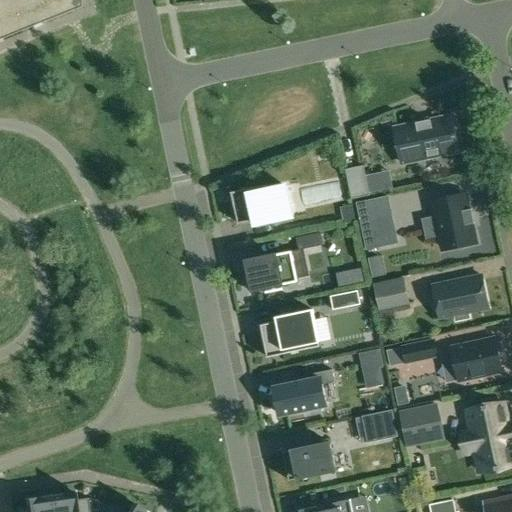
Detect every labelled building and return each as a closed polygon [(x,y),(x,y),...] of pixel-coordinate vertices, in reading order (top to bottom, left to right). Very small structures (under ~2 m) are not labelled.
[(32,26),(31,24),(21,0),(0,0),(0,4),(12,34),(32,26)] [(21,0),(31,24),(32,26),(42,22),(32,0),(21,0)] [(32,0),(42,22),(80,7),(79,0),(32,0)] [(0,38),(12,34),(0,4),(0,38)] [(434,121),(434,120),(417,123),(417,125),(395,129),(402,163),(424,158),(425,161),(444,157),(444,154),(459,150),(452,117),(434,121)] [(364,166),(346,170),(352,200),(370,196),(364,166)] [(266,222),(291,217),(284,186),(269,190),(268,184),(232,192),(238,224),(255,220),(256,224),(266,222)] [(436,216),(422,219),(427,239),(440,237),(443,249),(476,242),(472,224),(469,210),(466,196),(433,202),(436,216)] [(389,197),(358,204),(368,251),(399,244),(389,197)] [(344,223),(355,220),(352,204),(340,206),(344,223)] [(297,238),(299,250),(323,245),(321,233),(297,238)] [(299,282),(292,251),(247,261),(249,271),(246,272),(250,292),(265,289),(266,292),(266,294),(283,290),(282,285),(299,282)] [(362,268),(335,273),(338,287),(365,282),(362,268)] [(454,315),(456,321),(469,318),(468,312),(489,308),(482,276),(433,286),(440,318),(454,315)] [(379,311),(409,305),(404,281),(374,287),(379,311)] [(330,296),(333,310),(360,304),(358,291),(330,296)] [(277,321),(261,325),(268,357),(320,347),(313,310),(276,318),(277,321)] [(495,340),(452,349),(459,380),(502,371),(495,340)] [(406,362),(406,363),(437,356),(434,341),(387,351),(390,366),(406,362)] [(360,355),(364,370),(378,367),(383,366),(380,350),(360,355)] [(314,380),(274,388),(276,398),(275,398),(277,406),(278,406),(280,416),(327,406),(322,385),(335,382),(332,370),(313,374),(314,380)] [(407,386),(395,389),(399,408),(411,405),(407,386)] [(511,422),(507,424),(503,404),(488,407),(487,405),(483,406),(483,408),(468,411),(472,431),(468,432),(472,452),(476,452),(480,472),(496,469),(496,470),(501,469),(500,468),(511,465),(511,447),(511,444),(511,422)] [(442,433),(437,405),(400,412),(406,441),(442,433)] [(397,435),(392,411),(375,415),(379,438),(397,435)] [(283,452),(289,481),(336,471),(330,442),(283,452)] [(74,493),(50,497),(52,511),(89,511),(87,498),(75,500),(74,493)] [(28,507),(15,509),(15,511),(52,511),(50,497),(27,500),(28,507)] [(511,511),(511,497),(485,504),(486,511),(511,511)] [(353,511),(351,500),(300,510),(300,511),(353,511)] [(456,511),(454,500),(429,505),(430,511),(456,511)]
